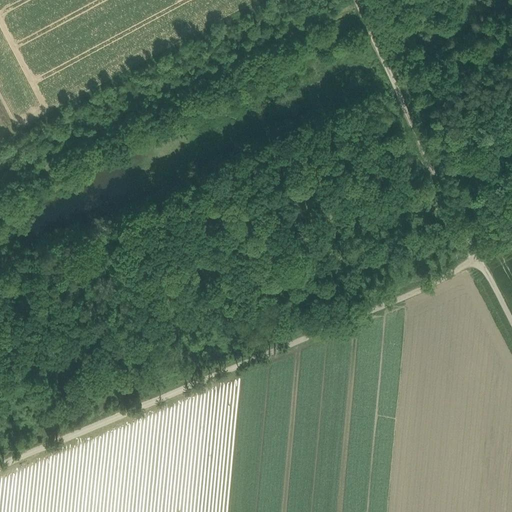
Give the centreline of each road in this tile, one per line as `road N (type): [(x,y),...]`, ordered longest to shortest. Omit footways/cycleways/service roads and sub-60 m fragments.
road 1 (unclassified): [(474,256),(429,285),(0,465)]
road 2 (unclassified): [(474,256),(357,4)]
